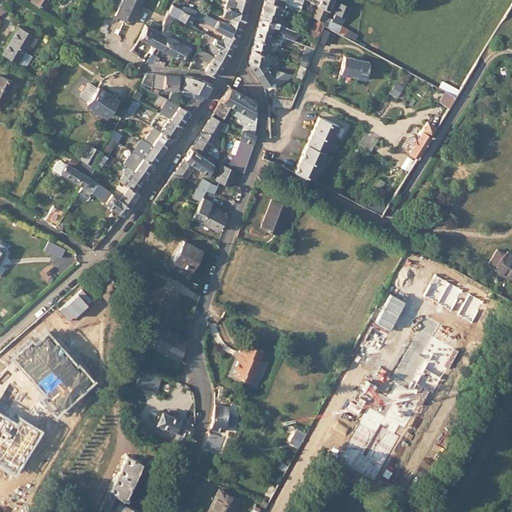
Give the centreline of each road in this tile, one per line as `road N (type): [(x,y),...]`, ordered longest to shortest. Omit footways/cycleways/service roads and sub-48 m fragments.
road 1 (unclassified): [(237,54),(263,106),(260,138),(199,325),(208,416),(176,511)]
road 2 (tertiary): [(96,256),(160,178),(237,54)]
road 3 (unknown): [(96,256),(116,340),(118,439)]
road 4 (tertiary): [(0,342),(96,256)]
